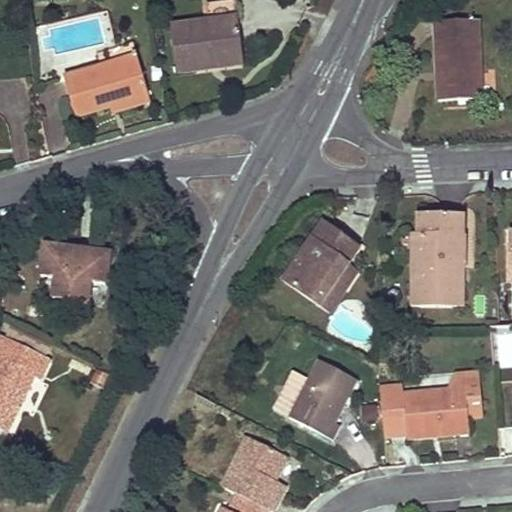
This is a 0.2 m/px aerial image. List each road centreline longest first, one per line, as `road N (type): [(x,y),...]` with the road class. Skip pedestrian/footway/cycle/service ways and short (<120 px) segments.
road 1 (residential): [(321,83),(273,113),(129,150),(7,194)]
road 2 (secondary): [(208,282),(95,511)]
road 3 (residential): [(337,511),(378,493),(511,481)]
road 4 (residential): [(138,171),(177,195),(198,221),(208,282)]
road 5 (residential): [(138,171),(275,164)]
road 6 (secondary): [(275,164),(208,282)]
road 7 (residential): [(7,194),(80,175),(138,171)]
road 8 (residential): [(405,168),(307,178),(275,164)]
road 9 (residential): [(321,83),(353,131),(405,168)]
